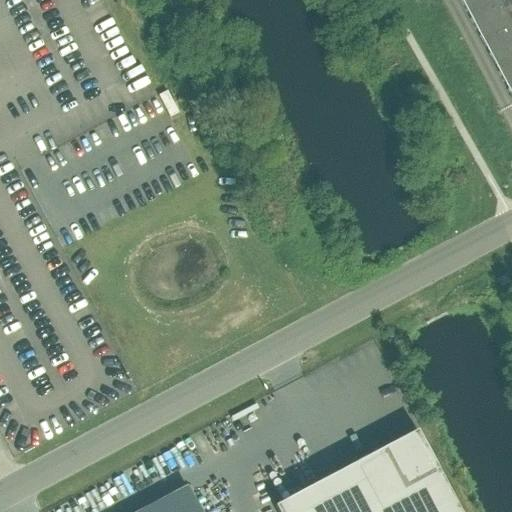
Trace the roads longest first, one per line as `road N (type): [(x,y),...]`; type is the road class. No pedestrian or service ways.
road 1 (unclassified): [(0,503),(511,225)]
road 2 (unknown): [(511,104),(451,0)]
